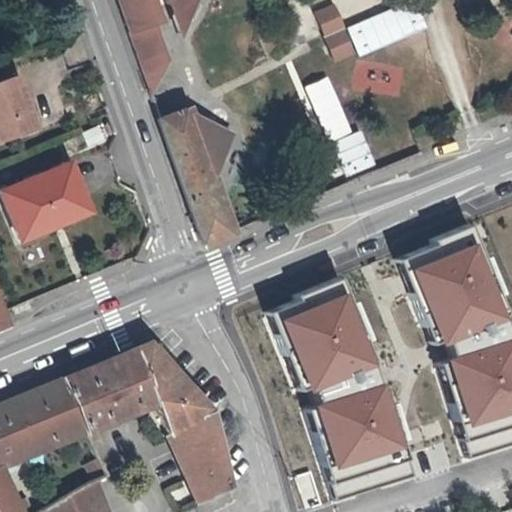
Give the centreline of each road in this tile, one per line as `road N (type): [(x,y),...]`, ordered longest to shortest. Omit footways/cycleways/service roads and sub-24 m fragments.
road 1 (primary): [(511,152),(184,286)]
road 2 (residential): [(184,286),(90,0)]
road 3 (residential): [(274,511),(237,386),(184,286)]
road 4 (primary): [(184,286),(0,364)]
